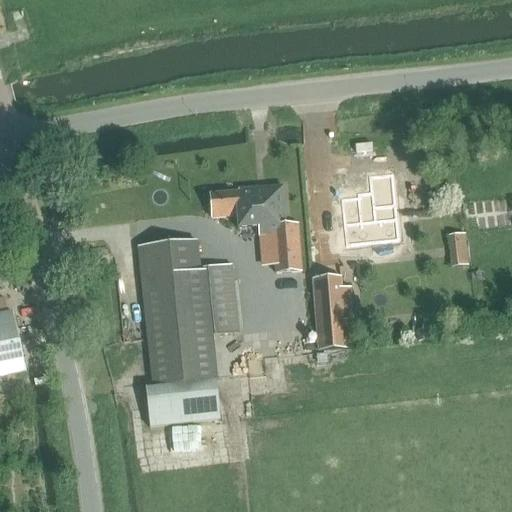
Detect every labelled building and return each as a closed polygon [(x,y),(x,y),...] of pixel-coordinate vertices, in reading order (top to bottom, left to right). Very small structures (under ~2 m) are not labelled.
[(337,103),(310,103),(311,174),(338,174),(337,103)] [(387,177),(365,179),(366,195),(353,196),(354,199),(337,201),(341,247),(393,242),(387,177)] [(298,225),(286,226),(283,187),(239,191),(239,193),(210,196),(212,219),(237,217),(238,230),(258,229),(259,237),(273,236),(276,275),(302,273),(298,225)] [(476,254),(475,221),(457,222),(459,255),(476,254)] [(212,338),(209,338),(202,269),(199,241),(141,248),(156,387),(217,381),(212,338)] [(209,338),(212,338),(240,335),(232,265),(202,269),(209,338)] [(315,350),(344,348),(340,276),(311,278),(315,350)] [(0,316),(0,378),(26,373),(20,346),(13,314),(8,315),(7,315),(0,316)] [(273,365),(286,365),(285,347),(273,348),(273,365)]
